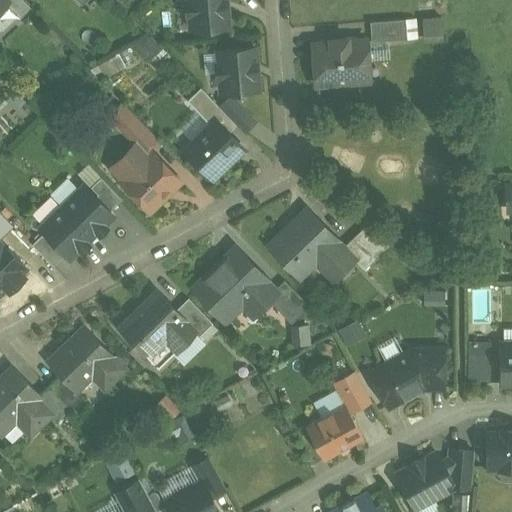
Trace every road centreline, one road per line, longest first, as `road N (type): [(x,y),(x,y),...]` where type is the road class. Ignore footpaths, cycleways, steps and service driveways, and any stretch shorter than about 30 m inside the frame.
road 1 (residential): [(276,0),(290,174),(0,331)]
road 2 (residential): [(270,511),(462,408),(511,406)]
